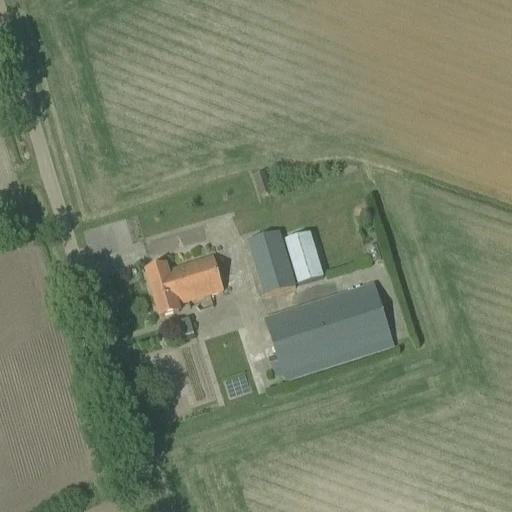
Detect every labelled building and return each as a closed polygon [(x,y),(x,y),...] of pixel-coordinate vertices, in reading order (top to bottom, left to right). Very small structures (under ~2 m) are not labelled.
[(260,188),(270,186),(267,167),(257,169),(260,188)] [(189,220),(251,205),(243,174),(192,186),(196,204),(186,206),(189,220)] [(134,219),(117,226),(123,241),(140,234),(134,219)] [(246,244),(251,263),(262,300),(296,289),(280,234),(246,244)] [(326,257),(341,251),(335,235),(319,241),(326,257)] [(284,243),(287,251),(297,288),(323,280),(310,236),(284,243)] [(177,309),(223,295),(212,261),(167,274),(166,274),(177,309)] [(166,274),(167,274),(165,268),(146,274),(160,320),(179,314),(177,309),(166,274)] [(286,386),(394,351),(392,342),(374,287),(265,322),(273,348),(264,351),(267,361),(269,360),(275,380),(283,377),(286,386)] [(217,306),(199,305),(198,318),(216,319),(217,306)] [(225,324),(209,328),(223,372),(214,375),(216,382),(225,379),(228,391),(258,382),(250,356),(236,360),(225,324)]
